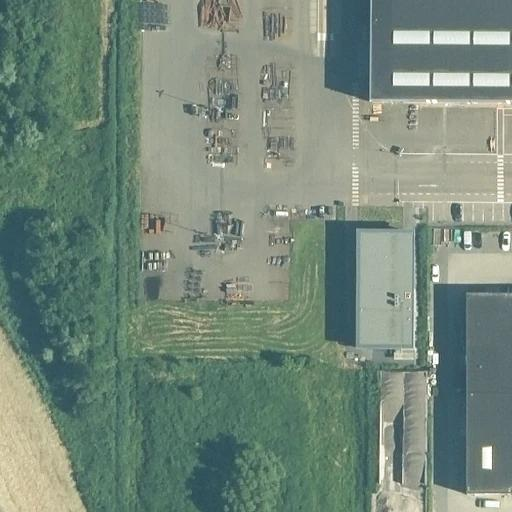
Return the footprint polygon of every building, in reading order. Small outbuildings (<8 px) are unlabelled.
[(511,0),(370,0),(370,103),(511,103),(511,0)] [(402,289),(402,231),(356,230),(356,310),(371,310),(371,347),(413,347),(414,289),(402,289)] [(511,293),(466,294),(466,344),(507,344),(507,394),(511,394),(511,293)] [(466,344),(466,394),(506,394),(507,394),(507,344),(466,344)] [(466,394),(466,444),(506,444),(506,394),(466,394)] [(506,444),(466,444),(466,495),(506,495),(506,444)]
